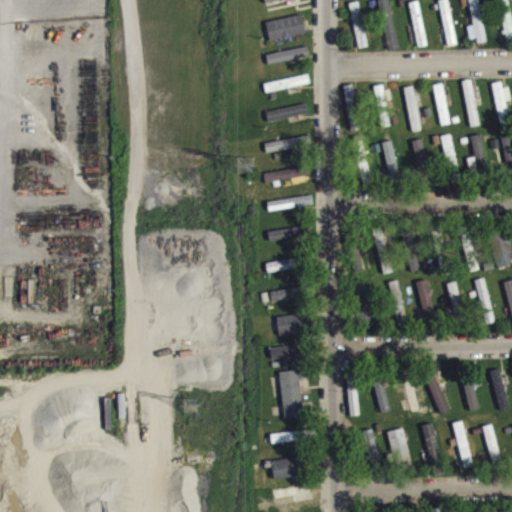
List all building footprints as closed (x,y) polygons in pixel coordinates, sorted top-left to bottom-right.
[(277,0),(265,3),(266,12),(307,4),(305,0),(277,0)] [(378,8),(390,60),(401,58),(389,6),(378,8)] [(471,51),(486,49),(481,6),(471,7),(474,34),(469,35),(471,51)] [(440,9),(449,55),(459,53),(449,7),(440,9)] [(501,9),(506,50),(511,49),(511,19),(511,8),(501,9)] [(352,12),(358,57),(367,56),(362,10),(352,12)] [(429,54),(419,10),(410,12),(419,56),(429,54)] [(267,31),(271,50),(307,42),(303,23),(267,31)] [(265,93),(267,102),(312,92),(309,83),(265,93)] [(472,136),(482,134),(473,88),(463,90),(472,136)] [(493,92),(501,132),(511,131),(507,110),(511,109),(511,105),(510,96),(504,97),(503,91),(493,92)] [(443,135),(452,133),(444,92),(434,94),(443,135)] [(352,140),(361,138),(353,93),(344,95),(352,140)] [(405,96),(413,141),(424,139),(417,103),(416,103),(414,95),(405,96)] [(376,116),(393,116),(392,96),(375,96),(376,116)] [(511,142),(502,144),(510,182),(511,181),(511,142)] [(266,153),(268,162),(313,153),(311,143),(266,153)] [(442,145),(452,191),(462,189),(452,143),(442,145)] [(476,165),(468,167),(471,180),(479,178),(480,183),(491,181),(482,143),(472,146),(476,165)] [(427,171),(424,148),(414,150),(417,172),(427,171)] [(400,189),(395,149),(384,151),(387,175),(386,175),(388,190),(400,189)] [(361,194),(370,193),(368,164),(359,165),(361,194)] [(309,174),(265,183),(267,193),(311,184),(309,174)] [(315,213),(313,203),(268,211),(270,221),(315,213)] [(460,236),(466,270),(481,267),(476,245),(473,246),(470,234),(460,236)] [(269,240),(271,250),(302,245),(300,235),(269,240)] [(395,280),(382,235),(372,238),(385,283),(395,280)] [(511,273),(511,251),(508,236),(489,240),(498,277),(511,273)] [(350,260),(356,281),(366,279),(360,257),(350,260)] [(267,273),(269,283),(300,276),(298,266),(267,273)] [(477,288),(485,333),(495,332),(487,287),(477,288)] [(438,328),(428,288),(416,291),(427,331),(438,328)] [(388,291),(394,334),(407,332),(401,289),(388,291)] [(454,322),(464,320),(458,290),(448,292),(454,322)] [(375,295),(358,296),(360,332),(376,331),(375,295)] [(304,306),(303,296),(271,299),(272,309),(304,306)] [(279,343),(307,342),(306,323),(279,324),(279,343)] [(273,368),(303,364),(302,353),(271,357),(273,368)] [(510,418),(503,377),(493,379),(500,420),(510,418)] [(282,380),(284,427),(303,426),(301,380),(282,380)] [(441,423),(450,419),(436,383),(427,386),(441,423)] [(360,424),(358,384),(349,384),(350,425),(360,424)] [(405,420),(420,417),(413,384),(404,386),(408,408),(402,410),(405,420)] [(381,422),(391,420),(385,388),(375,390),(381,422)] [(474,390),(465,392),(472,420),(481,418),(474,390)] [(457,431),(463,477),(472,475),(466,430),(457,431)] [(423,435),(433,475),(444,472),(433,432),(423,435)] [(503,469),(493,433),(484,436),(493,472),(503,469)] [(391,440),(398,478),(413,476),(406,437),(391,440)] [(271,444),(274,458),(306,452),(303,438),(271,444)] [(383,477),(373,438),(362,441),(371,480),(383,477)] [(275,486),(304,485),(303,467),(274,468),(275,486)] [(275,499),(277,511),(290,511),(314,508),(311,493),(275,499)]
